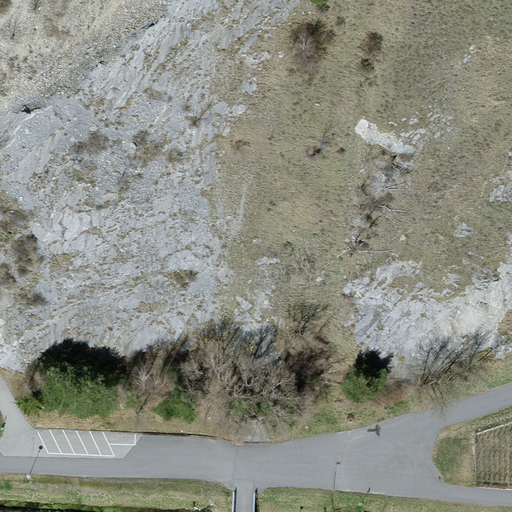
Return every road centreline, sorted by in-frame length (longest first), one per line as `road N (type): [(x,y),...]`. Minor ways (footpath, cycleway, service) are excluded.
road 1 (residential): [(511,393),(243,480)]
road 2 (residential): [(243,480),(511,495)]
road 3 (residential): [(0,463),(243,480)]
